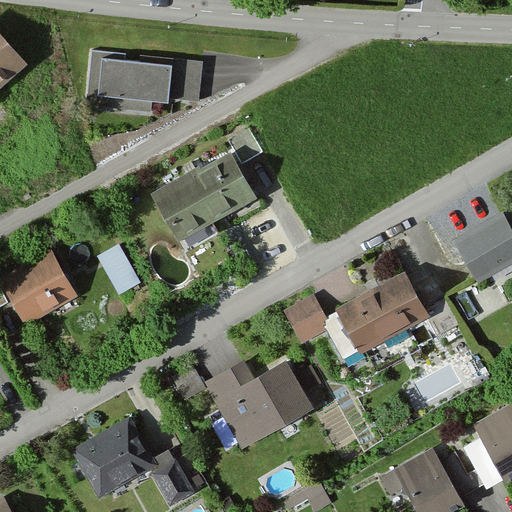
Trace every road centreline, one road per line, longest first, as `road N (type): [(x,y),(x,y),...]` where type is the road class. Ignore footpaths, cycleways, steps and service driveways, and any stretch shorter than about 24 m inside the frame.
road 1 (residential): [(511,152),(0,448)]
road 2 (residential): [(324,22),(321,45),(303,62),(0,230)]
road 3 (unclassified): [(106,0),(324,22)]
